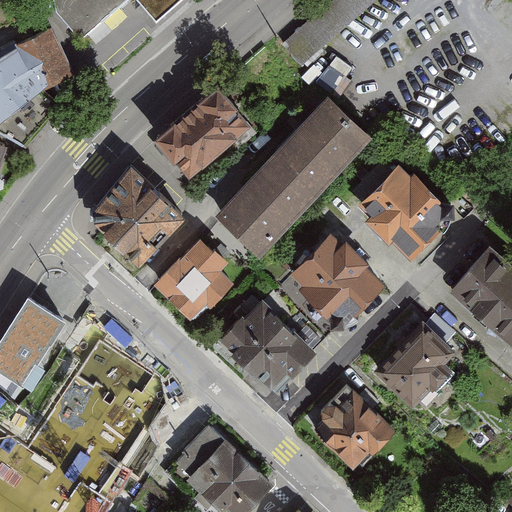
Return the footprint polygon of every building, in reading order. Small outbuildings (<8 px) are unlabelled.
[(53,0),(58,17),(80,41),(131,1),(158,32),(195,0),(53,0)] [(330,0),(283,42),(302,64),(374,0),(330,0)] [(75,81),(52,29),(5,47),(0,51),(0,135),(27,149),(59,110),(39,97),(75,81)] [(218,82),(155,135),(190,175),(252,122),(218,82)] [(330,95),(219,214),(265,257),(376,138),(330,95)] [(403,159),(357,205),(412,259),(458,212),(403,159)] [(137,166),(89,212),(138,263),(186,217),(137,166)] [(335,229),(292,272),(343,323),(386,280),(335,229)] [(200,231),(153,280),(196,320),(234,280),(222,270),(231,260),(200,231)] [(511,265),(491,246),(452,287),(511,343),(511,265)] [(72,314),(32,290),(0,343),(0,361),(32,381),(72,314)] [(262,294),(219,339),(273,391),(303,361),(290,348),(303,334),(262,294)] [(116,409),(160,359),(109,315),(66,364),(116,408),(81,449),(69,444),(23,404),(0,429),(0,511),(13,511),(19,505),(31,510),(53,485),(93,502),(103,479),(149,426),(145,422),(116,409)] [(427,316),(375,367),(414,408),(467,357),(427,316)] [(356,387),(312,429),(353,471),(397,429),(356,387)] [(248,511),(276,483),(226,437),(186,480),(221,511),(248,511)]
